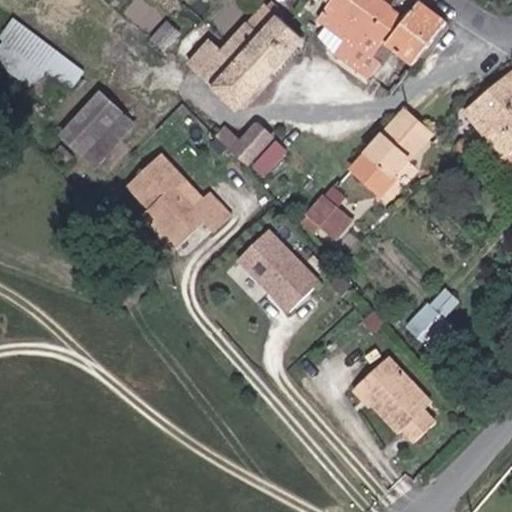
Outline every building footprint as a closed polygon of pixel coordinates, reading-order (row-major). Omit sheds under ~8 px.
[(368,43),(384,15),(363,0),(304,0),(324,13),(313,30),(334,46),(325,59),(356,79),(370,91),(382,73),(374,69),(384,54),(385,53),(368,43)] [(405,30),(384,15),(368,43),(385,53),(384,54),(388,57),(411,72),(437,35),(413,18),(405,30)] [(0,41),(0,62),(44,93),(53,81),(70,93),(88,68),(17,18),(0,41)] [(262,92),(294,54),(256,20),(241,38),(256,51),(242,71),(262,92)] [(234,127),(262,92),(242,71),(256,51),(241,38),(215,65),(207,75),(193,64),(179,80),(234,127)] [(388,65),(385,63),(388,57),(384,54),(374,69),(382,73),(388,65)] [(511,85),(463,128),(483,151),(511,125),(511,85)] [(103,88),(62,133),(99,167),(140,122),(103,88)] [(430,145),(402,118),(349,176),(374,202),(391,185),(389,183),(430,145)] [(511,125),(483,151),(503,175),(511,166),(511,125)] [(258,139),(250,148),(261,159),(269,149),(258,139)] [(261,159),(250,148),(242,157),(227,142),(218,151),(234,167),(238,163),(249,173),(261,159)] [(276,155),(267,165),(279,176),(289,166),(276,155)] [(181,186),(158,162),(128,190),(150,213),(141,222),(171,253),(201,224),(210,235),(226,220),(207,200),(191,215),(172,194),(181,186)] [(266,190),(279,176),(267,165),(255,179),(266,190)] [(310,189),(306,184),(299,191),(303,195),(310,189)] [(351,195),(345,208),(361,216),(367,204),(351,195)] [(347,231),(320,208),(303,226),(316,238),(330,250),(347,231)] [(303,226),(299,231),(304,240),(307,248),(316,238),(303,226)] [(317,285),(266,234),(228,271),(278,323),(317,285)] [(429,285),(443,299),(464,279),(450,264),(429,285)] [(409,425),(415,420),(370,371),(342,396),(360,416),(354,421),(380,451),(386,446),(398,458),(420,438),(409,425)] [(354,421),(360,416),(342,396),(333,405),(349,423),(354,421)]
